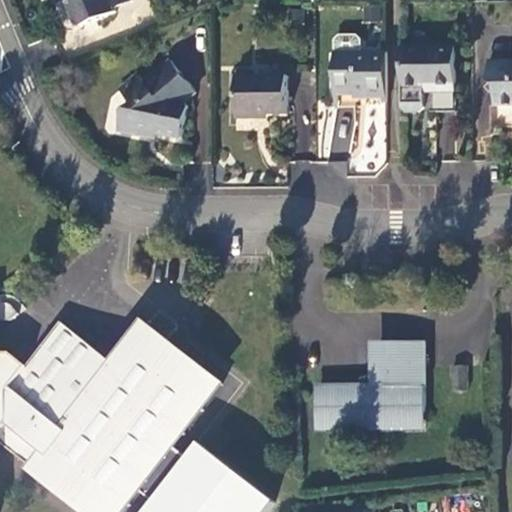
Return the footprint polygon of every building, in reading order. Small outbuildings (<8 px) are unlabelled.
[(138,3),(136,0),(55,0),(57,6),(67,2),(77,25),(84,28),(122,15),(120,9),(138,3)] [(384,5),(365,5),(365,22),(384,22),(384,5)] [(306,8),(290,8),(289,20),(306,20),(306,8)] [(386,97),(389,97),(389,53),(386,53),(363,53),(362,41),(358,37),(343,38),(337,41),(336,54),(336,91),(357,91),(358,98),(386,97)] [(458,45),(404,45),(404,85),(404,106),(406,107),(409,110),(423,110),(428,106),(427,85),(437,85),(437,90),(459,90),(458,45)] [(511,59),(489,59),(490,76),(496,83),(497,104),(511,103),(511,59)] [(195,88),(174,63),(148,84),(142,77),(123,93),(135,108),(124,115),(121,131),(145,137),(152,132),(183,139),(191,106),(185,97),(195,88)] [(289,75),(237,76),(237,117),(258,117),(259,114),(289,114),(289,75)] [(386,99),(355,99),(353,171),(384,172),(386,99)] [(115,361),(32,467),(30,471),(82,511),(128,511),(232,385),(169,336),(147,319),(115,361)] [(0,353),(0,441),(32,467),(115,361),(64,322),(30,365),(15,353),(0,353)] [(324,430),(387,430),(428,429),(428,412),(427,342),(376,343),(377,386),(323,388),(324,430)] [(471,394),(470,372),(455,372),(456,395),(471,394)]
